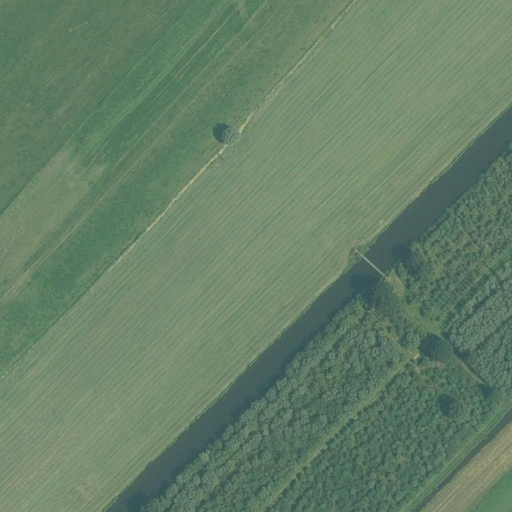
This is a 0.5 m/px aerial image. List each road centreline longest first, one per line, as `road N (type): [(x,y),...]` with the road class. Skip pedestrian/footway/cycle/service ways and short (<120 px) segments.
road 1 (track): [(511,252),(263,511)]
road 2 (track): [(507,404),(408,310),(385,277)]
road 3 (track): [(405,511),(511,399)]
